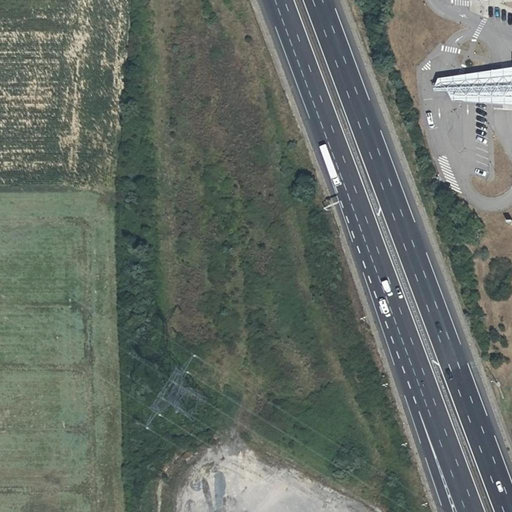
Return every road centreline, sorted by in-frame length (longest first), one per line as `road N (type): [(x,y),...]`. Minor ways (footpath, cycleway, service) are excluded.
road 1 (motorway): [(508,511),(316,0)]
road 2 (motorway): [(279,0),(400,320)]
road 3 (motorway): [(400,320),(471,511)]
road 4 (motorway): [(400,320),(414,411),(446,511)]
